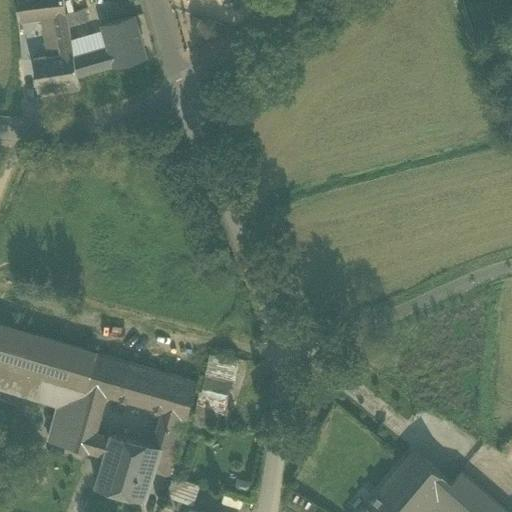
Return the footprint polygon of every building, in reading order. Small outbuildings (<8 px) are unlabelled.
[(16,0),(18,21),(38,18),(44,17),(54,16),(67,14),(64,0),(16,0)] [(91,7),(67,14),(69,27),(94,19),(91,7)] [(67,14),(54,16),(61,54),(73,52),(69,27),(67,14)] [(191,22),(201,25),(204,17),(194,14),(191,22)] [(50,56),(61,54),(54,16),(44,17),(50,56)] [(102,25),(108,47),(114,66),(147,56),(134,16),(102,25)] [(77,76),(114,66),(108,47),(74,57),(77,76)] [(79,84),(77,76),(74,57),(73,52),(61,54),(50,56),(33,59),(38,91),(79,84)] [(0,389),(59,407),(79,413),(97,352),(1,324),(0,327),(0,389)] [(95,432),(106,395),(117,358),(97,352),(79,413),(80,413),(70,447),(89,453),(95,432)] [(203,383),(232,390),(239,358),(210,353),(203,383)] [(106,395),(165,412),(186,418),(187,418),(198,382),(117,358),(106,395)] [(232,390),(203,383),(193,423),(222,430),(232,390)] [(79,413),(59,407),(49,441),(70,447),(80,413),(79,413)] [(169,475),(186,418),(165,412),(155,447),(161,449),(154,470),(169,475)] [(111,436),(95,432),(89,453),(105,458),(111,436)] [(97,486),(146,500),(154,470),(161,449),(155,447),(112,434),(111,436),(105,458),(97,486)] [(379,492),(404,511),(425,511),(435,501),(451,482),(414,450),(379,492)] [(451,482),(435,501),(447,511),(507,511),(461,471),(451,482)] [(201,483),(173,477),(164,499),(192,506),(201,483)] [(361,511),(404,511),(379,492),(361,511)] [(447,511),(435,501),(425,511),(447,511)]
